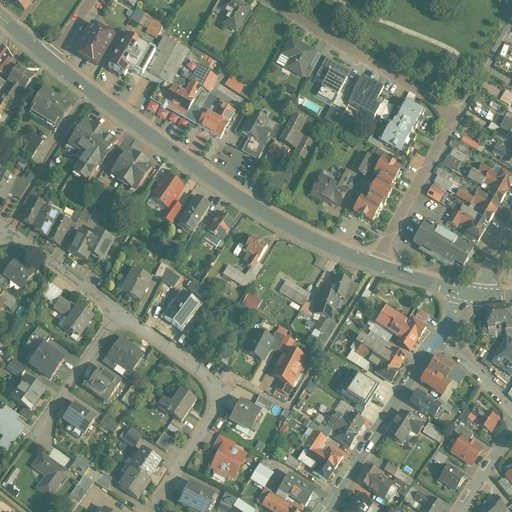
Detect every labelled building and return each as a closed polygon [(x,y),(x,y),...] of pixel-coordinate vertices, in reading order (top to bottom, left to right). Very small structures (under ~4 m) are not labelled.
[(13,0),(12,3),(24,12),(33,0),(13,0)] [(117,0),(132,9),(137,0),(117,0)] [(222,0),(219,0),(212,13),(218,16),(220,11),(225,2),(222,0)] [(249,10),(231,0),(226,0),(225,2),(220,11),(231,17),(225,27),(236,33),(249,10)] [(164,25),(154,19),(145,34),(155,40),(164,25)] [(112,39),(92,27),(78,51),(79,54),(81,58),(96,67),(112,39)] [(131,41),(126,38),(108,68),(124,78),(128,70),(142,47),(132,41),(133,41),(132,40),(131,41)] [(189,53),(163,39),(155,54),(142,78),(159,87),(162,82),(166,84),(170,77),(179,82),(181,80),(190,85),(191,85),(197,74),(198,72),(200,68),(185,60),(189,53)] [(314,53),(290,40),(282,55),(291,60),(286,69),(287,69),(287,70),(301,77),(307,66),(314,53)] [(155,54),(142,47),(128,70),(142,78),(155,54)] [(0,49),(0,72),(11,59),(0,49)] [(347,71),(326,60),(318,74),(330,80),(324,90),(321,88),(316,97),(332,106),(339,95),(346,81),(343,80),(347,71)] [(313,70),(307,66),(301,77),(307,81),(313,70)] [(33,79),(17,68),(7,82),(12,85),(19,90),(23,93),(33,79)] [(206,79),(197,74),(191,85),(200,90),(206,79)] [(208,75),(206,79),(200,90),(209,94),(217,80),(208,75)] [(179,82),(170,77),(166,84),(162,82),(159,87),(151,101),(162,107),(162,108),(162,111),(165,110),(165,109),(184,120),(195,101),(194,100),(200,90),(191,85),(190,85),(181,80),(179,82)] [(254,92),(231,77),(225,87),(249,102),(254,92)] [(346,81),(339,95),(344,98),(351,84),(346,81)] [(374,90),(360,83),(350,101),(358,106),(356,110),(373,119),(375,116),(378,111),(373,109),(378,99),(371,95),(374,90)] [(12,85),(4,96),(12,101),(19,90),(12,85)] [(295,91),(287,87),(284,93),(292,97),(295,91)] [(71,108),(43,91),(28,114),(29,115),(30,113),(38,118),(36,120),(37,120),(38,118),(48,124),(47,126),(48,127),(49,125),(56,130),(55,131),(56,132),(71,108)] [(511,103),(511,95),(506,92),(500,102),(510,108),(511,103)] [(414,98),(409,94),(404,103),(410,106),(414,98)] [(200,110),(205,113),(207,114),(215,99),(208,95),(200,110)] [(388,105),(378,99),(373,109),(378,111),(375,116),(380,119),(388,105)] [(1,100),(0,101),(0,115),(1,116),(9,105),(1,100)] [(404,103),(394,121),(394,122),(392,127),(387,125),(377,143),(382,146),(390,150),(390,149),(394,151),(393,152),(406,158),(416,140),(409,136),(411,131),(414,132),(424,114),(410,106),(404,103)] [(207,114),(205,113),(197,127),(220,140),(228,125),(225,123),(231,111),(223,106),(216,119),(207,114)] [(200,110),(192,124),(197,127),(205,113),(200,110)] [(268,122),(252,114),(241,133),(250,138),(242,153),(257,161),(265,146),(264,145),(267,139),(269,135),(263,132),(268,122)] [(506,121),(496,115),(491,124),(497,128),(501,130),(506,121)] [(304,124),(294,118),(280,143),(296,151),(293,156),(303,161),(312,144),(297,136),(304,124)] [(511,123),(506,121),(501,130),(510,135),(511,136),(511,123)] [(91,128),(84,124),(69,146),(74,150),(73,150),(80,155),(81,154),(85,157),(73,175),(87,184),(93,176),(114,145),(105,138),(106,137),(100,133),(100,134),(96,132),(97,131),(91,127),(91,128)] [(269,135),(267,139),(274,142),(281,129),(275,125),(269,135)] [(501,130),(497,128),(494,134),(507,142),(507,141),(510,135),(501,130)] [(33,134),(21,154),(31,160),(43,141),(33,134)] [(377,143),(370,139),(367,144),(378,150),(379,151),(382,146),(377,143)] [(511,153),(497,144),(492,154),(506,162),(511,153)] [(114,145),(93,176),(108,186),(111,181),(113,183),(115,180),(115,179),(111,176),(121,162),(112,156),(118,147),(114,145)] [(379,151),(378,150),(375,157),(381,161),(386,163),(389,157),(379,151)] [(465,158),(452,150),(448,157),(461,165),(465,158)] [(132,157),(127,154),(121,162),(111,176),(115,179),(115,180),(131,191),(131,190),(136,193),(151,171),(147,167),(147,166),(142,162),(141,163),(138,160),(133,156),(132,157)] [(372,161),(360,155),(352,170),(364,177),(372,161)] [(386,163),(381,161),(374,175),(378,177),(365,202),(360,200),(352,214),(371,224),(379,210),(381,206),(383,207),(393,190),(391,189),(393,185),(400,171),(386,163)] [(511,184),(511,177),(502,171),(497,180),(494,178),(495,177),(489,173),(490,171),(482,166),(477,174),(485,179),(508,192),(511,184)] [(27,171),(21,180),(16,177),(14,181),(15,181),(14,182),(28,188),(35,176),(27,171)] [(477,174),(472,171),(467,178),(481,187),(482,185),(482,184),(485,179),(477,174)] [(340,173),(334,186),(320,179),(311,196),(321,201),(322,199),(338,208),(347,193),(343,190),(349,177),(340,173)] [(14,181),(0,174),(0,202),(3,204),(8,195),(14,182),(15,181),(14,181)] [(451,185),(437,177),(433,184),(448,192),(451,185)] [(166,178),(151,199),(168,211),(172,205),(183,190),(166,178)] [(494,184),(485,179),(482,184),(482,185),(488,188),(489,186),(492,188),(494,184)] [(28,188),(14,182),(8,195),(20,201),(28,188)] [(508,192),(494,184),(492,188),(489,194),(502,202),(508,192)] [(469,196),(459,190),(455,197),(470,206),(471,204),(474,198),(469,196)] [(486,198),(472,190),(469,196),(474,198),(483,204),(486,198)] [(35,196),(31,193),(23,205),(27,208),(31,199),(34,200),(35,196)] [(502,202),(489,194),(486,198),(483,204),(496,211),(502,202)] [(483,204),(474,198),(471,204),(477,207),(478,206),(480,207),(481,206),(483,204)] [(33,200),(21,222),(33,228),(43,209),(44,206),(33,200)] [(196,200),(178,227),(184,230),(182,233),(190,239),(200,224),(210,209),(196,200)] [(89,204),(82,215),(79,219),(88,224),(96,209),(89,204)] [(496,211),(483,204),(481,206),(480,207),(477,213),(491,221),(496,211)] [(172,205),(168,211),(162,219),(171,226),(181,211),(172,205)] [(475,217),(457,206),(453,213),(462,218),(471,223),(475,217)] [(60,217),(43,209),(33,228),(38,230),(37,233),(48,239),(59,219),(60,217)] [(77,211),(70,223),(76,226),(79,219),(82,215),(77,211)] [(453,213),(453,212),(447,224),(456,230),(460,224),(459,224),(462,218),(453,213)] [(491,221),(477,213),(475,217),(471,223),(485,231),(491,221)] [(233,225),(220,216),(209,230),(207,233),(221,242),(233,225)] [(471,223),(462,218),(459,224),(460,224),(466,227),(466,226),(469,227),(470,226),(471,223)] [(59,219),(48,239),(47,240),(59,246),(70,225),(59,219)] [(452,234),(427,219),(424,224),(449,239),(452,234)] [(471,223),(470,226),(469,227),(464,236),(477,244),(485,231),(471,223)] [(200,224),(190,239),(196,242),(205,227),(200,224)] [(424,224),(415,240),(423,254),(432,260),(430,263),(433,265),(436,262),(444,267),(467,262),(468,260),(469,260),(473,254),(472,253),(458,245),(461,239),(452,234),(449,239),(424,224)] [(205,227),(196,242),(200,245),(203,240),(207,233),(209,230),(205,227)] [(91,240),(79,234),(71,250),(75,252),(73,255),(86,262),(89,256),(99,261),(101,256),(105,258),(113,243),(95,233),(91,240)] [(221,242),(207,233),(203,240),(216,249),(221,242)] [(267,248),(252,238),(243,252),(248,255),(253,258),(258,261),(259,261),(267,248)] [(292,262),(277,253),(266,272),(262,279),(271,284),(273,280),(277,282),(279,279),(282,281),(292,262)] [(248,255),(243,262),(249,265),(253,258),(248,255)] [(258,261),(253,258),(249,265),(247,268),(252,271),(258,261)] [(28,270),(15,261),(4,276),(15,284),(17,282),(24,287),(35,273),(29,269),(28,270)] [(161,265),(154,278),(161,282),(168,268),(161,265)] [(238,273),(228,267),(223,276),(240,286),(245,278),(238,273)] [(150,281),(133,272),(122,294),(139,303),(150,281)] [(245,278),(240,286),(247,291),(256,278),(248,273),(245,278)] [(329,296),(321,293),(316,307),(312,316),(313,316),(321,319),(331,323),(336,309),(333,308),(336,299),(344,302),(350,284),(335,278),(329,296)] [(295,288),(286,283),(286,282),(279,293),(303,307),(306,303),(310,296),(295,288)] [(51,285),(42,298),(54,306),(62,293),(51,285)] [(19,303),(4,292),(0,297),(0,300),(5,304),(3,306),(12,312),(19,303)] [(183,295),(165,319),(180,331),(198,306),(183,295)] [(261,303),(249,295),(243,306),(255,313),(261,303)] [(76,311),(60,300),(54,309),(70,320),(76,311)] [(316,307),(306,303),(303,307),(299,314),(312,319),(313,316),(312,316),(316,307)] [(397,311),(387,305),(380,317),(402,330),(405,324),(406,324),(394,316),(397,311)] [(92,318),(78,308),(76,311),(70,320),(63,330),(72,337),(73,335),(78,338),(92,318)] [(511,308),(501,309),(501,326),(507,326),(507,330),(507,331),(511,330),(511,308)] [(501,309),(487,310),(488,327),(489,327),(489,332),(496,331),(496,327),(501,326),(501,309)] [(429,317),(420,311),(416,316),(426,322),(429,317)] [(402,330),(380,317),(375,325),(388,333),(389,332),(397,337),(398,336),(401,337),(404,332),(402,330)] [(331,323),(321,319),(315,330),(323,335),(323,336),(331,323)] [(426,329),(411,320),(408,326),(405,324),(402,330),(417,340),(418,341),(426,329)] [(331,323),(323,336),(323,335),(322,336),(320,335),(315,343),(324,348),(337,327),(331,323)] [(26,346),(38,355),(44,346),(44,347),(50,338),(38,329),(26,346)] [(348,332),(344,329),(340,336),(345,339),(348,332)] [(417,340),(404,332),(401,337),(396,344),(409,352),(411,352),(412,350),(412,348),(417,340)] [(272,342),(255,333),(245,353),(261,361),(272,342)] [(340,336),(332,349),(337,353),(346,340),(345,339),(340,336)] [(294,343),(284,338),(278,351),(284,354),(286,350),(289,352),(294,343)] [(377,350),(358,338),(354,344),(372,356),(377,350)] [(143,357),(120,340),(108,357),(108,358),(118,366),(124,369),(126,367),(133,372),(143,357)] [(511,375),(511,343),(508,341),(493,364),(511,375)] [(372,356),(354,344),(350,350),(356,354),(356,355),(368,363),(372,356)] [(38,355),(30,366),(50,381),(64,361),(44,347),(44,346),(38,355)] [(289,352),(286,350),(284,354),(279,363),(298,374),(302,365),(301,365),(304,359),(289,352)] [(386,355),(377,350),(372,356),(384,364),(386,360),(384,358),(386,355)] [(405,359),(392,351),(386,360),(384,364),(397,372),(405,359)] [(384,364),(372,356),(368,363),(377,369),(379,366),(381,368),(384,364)] [(118,366),(108,358),(108,357),(107,357),(102,364),(114,372),(118,366)] [(466,376),(436,357),(427,372),(445,383),(448,378),(459,386),(466,376)] [(26,371),(13,362),(7,370),(20,379),(26,371)] [(298,374),(279,363),(272,377),(281,382),(291,387),(298,374)] [(397,372),(384,364),(381,368),(377,375),(391,384),(398,373),(397,372)] [(121,385),(100,370),(86,389),(107,404),(121,385)] [(356,382),(338,370),(336,375),(338,377),(353,386),(356,382)] [(445,383),(427,372),(420,383),(442,397),(449,386),(445,383)] [(353,386),(338,377),(333,386),(348,395),(349,393),(353,386)] [(367,385),(358,379),(356,382),(353,386),(365,393),(367,389),(365,388),(367,385)] [(44,393),(26,380),(12,399),(30,412),(44,393)] [(291,387),(281,382),(276,390),(288,397),(293,387),(291,387)] [(386,391),(372,382),(367,389),(365,393),(378,402),(379,402),(386,391)] [(143,393),(133,386),(126,395),(136,402),(143,393)] [(336,391),(329,386),(325,392),(332,397),(336,391)] [(365,393),(353,386),(349,393),(358,398),(360,396),(362,397),(365,393)] [(180,391),(171,404),(163,398),(156,407),(167,415),(168,416),(174,420),(181,425),(181,424),(196,402),(180,391)] [(378,402),(365,393),(362,397),(357,406),(370,414),(378,402)] [(433,406),(414,394),(404,409),(419,419),(422,413),(433,421),(440,411),(440,410),(433,406)] [(274,405),(260,397),(256,404),(270,411),(274,405)] [(451,408),(437,399),(433,406),(440,410),(440,411),(446,415),(451,408)] [(260,413),(240,403),(230,422),(231,420),(251,431),(249,433),(250,433),(260,413)] [(95,420),(74,406),(63,422),(75,430),(76,428),(85,434),(83,436),(84,437),(95,420)] [(487,414),(476,407),(471,414),(477,418),(482,421),(487,414)] [(335,414),(329,411),(325,417),(331,421),(335,414)] [(23,430),(0,413),(0,436),(4,439),(0,444),(0,448),(7,453),(23,430)] [(400,413),(388,432),(386,435),(402,446),(404,442),(410,433),(417,437),(423,428),(400,413)] [(482,421),(478,427),(492,436),(501,422),(487,413),(487,414),(482,421)] [(344,420),(335,414),(331,421),(342,428),(345,424),(343,422),(344,420)] [(477,418),(471,414),(467,419),(474,424),(477,418)] [(345,424),(342,428),(355,436),(360,429),(362,428),(363,426),(363,424),(350,416),(345,424)] [(119,427),(105,417),(100,425),(114,435),(119,427)] [(323,419),(314,433),(326,441),(332,431),(327,428),(330,424),(323,419)] [(181,425),(174,420),(170,425),(181,433),(185,427),(181,424),(181,425)] [(342,428),(331,421),(330,424),(327,428),(332,431),(335,434),(339,433),(342,428)] [(440,432),(428,425),(422,434),(434,442),(440,432)] [(474,436),(459,426),(454,434),(462,438),(469,443),(474,436)] [(355,436),(342,428),(339,433),(335,440),(349,449),(356,437),(355,436)] [(142,437),(132,430),(124,442),(134,449),(142,437)] [(326,441),(314,433),(305,447),(311,451),(313,447),(319,451),(326,441)] [(174,442),(164,434),(155,446),(166,453),(174,442)] [(235,446),(219,438),(213,450),(220,453),(223,447),(232,451),(235,446)] [(469,443),(462,438),(451,454),(471,467),(482,451),(469,443)] [(232,451),(223,447),(220,453),(217,460),(214,461),(210,468),(234,480),(245,457),(232,451)] [(319,451),(313,447),(311,451),(309,454),(321,461),(324,457),(321,456),(323,453),(319,451)] [(309,454),(302,449),(298,456),(305,460),(309,454)] [(342,459),(328,450),(324,457),(321,461),(334,470),(335,470),(342,459)] [(142,451),(130,469),(133,471),(147,481),(148,481),(160,463),(142,451)] [(447,459),(436,452),(430,460),(441,468),(447,459)] [(321,461),(309,454),(305,460),(314,466),(316,464),(319,465),(321,461)] [(67,474),(42,456),(33,468),(45,477),(36,490),(50,499),(67,474)] [(301,464),(290,457),(285,465),(296,472),(301,464)] [(334,470),(321,461),(319,465),(313,474),(326,482),(334,470)] [(88,471),(75,462),(70,470),(82,479),(84,477),(88,471)] [(273,475),(259,466),(250,481),(264,490),(273,475)] [(380,475),(366,466),(356,482),(384,501),(391,490),(391,489),(377,480),(380,475)] [(464,478),(448,467),(439,481),(447,486),(446,486),(455,492),(455,491),(464,478)] [(133,471),(128,477),(127,476),(119,489),(137,501),(150,483),(148,481),(147,481),(133,471)] [(408,478),(398,472),(393,479),(396,481),(403,485),(408,478)] [(104,475),(96,485),(106,492),(114,481),(104,475)] [(82,479),(68,499),(79,506),(94,484),(84,477),(82,479)] [(305,488),(288,477),(285,483),(276,497),(285,503),(288,498),(295,503),(305,488)] [(403,485),(396,481),(391,489),(391,490),(405,499),(411,490),(403,485)] [(204,493),(189,485),(179,505),(189,510),(191,507),(200,511),(207,511),(211,506),(210,505),(214,496),(205,491),(204,493)] [(308,511),(318,496),(305,488),(295,503),(294,504),(306,511),(308,511)] [(419,494),(412,489),(411,490),(405,499),(403,502),(412,508),(415,504),(413,502),(419,494)] [(268,498),(270,494),(265,491),(257,504),(262,507),(268,498)] [(239,499),(226,492),(220,504),(232,510),(233,508),(239,499)] [(276,497),(270,494),(268,498),(288,511),(292,508),(285,503),(276,497)] [(442,511),(444,510),(429,500),(428,500),(419,494),(413,502),(415,504),(423,509),(420,511),(442,511)] [(371,505),(356,495),(345,511),(366,511),(371,506),(371,505)] [(288,511),(268,498),(262,507),(270,511),(288,511)] [(497,498),(481,511),(507,511),(508,511),(503,506),(504,506),(497,498)]
